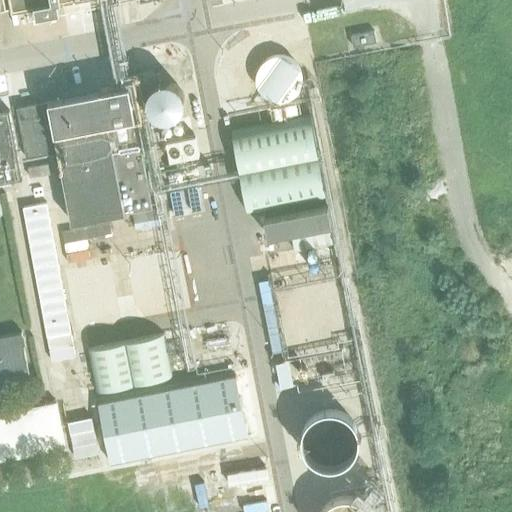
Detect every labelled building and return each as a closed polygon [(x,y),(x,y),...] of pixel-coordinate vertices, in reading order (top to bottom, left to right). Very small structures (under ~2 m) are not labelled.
[(377,25),(355,29),(357,41),(379,37),(377,25)] [(300,79),(301,73),(301,69),(299,64),(296,59),(294,56),(289,52),(286,50),(280,49),(276,48),(272,49),(267,50),(264,51),(259,55),(256,59),(253,64),(251,69),(251,73),(252,81),(254,85),(257,90),(261,93),(266,96),(271,98),(275,99),(281,98),(285,97),(290,94),(293,91),(297,87),(299,83),(300,79)] [(182,101),(182,95),(181,88),(177,82),(175,79),(170,76),(163,75),(156,75),(152,77),(148,79),(146,82),(142,86),(141,90),(140,95),(141,99),(142,104),(146,110),(149,113),(153,115),(160,116),(167,116),(172,114),(175,111),(178,108),(180,104),(182,101)] [(26,157),(58,151),(72,222),(153,207),(130,85),(17,106),(26,157)] [(0,183),(22,179),(9,109),(0,111),(0,380),(29,375),(21,332),(0,336),(0,183)] [(232,129),(248,212),(326,197),(310,114),(232,129)] [(50,172),(48,162),(28,166),(30,176),(50,172)] [(175,210),(203,207),(201,185),(173,187),(175,210)] [(48,202),(23,207),(27,231),(47,337),(73,332),(53,226),(48,202)] [(268,237),(291,233),(295,250),(335,242),(328,205),(264,217),(268,237)] [(71,251),(92,246),(90,235),(69,240),(71,251)] [(204,279),(224,274),(218,243),(175,252),(183,292),(205,288),(204,279)] [(131,259),(142,319),(172,314),(161,254),(131,259)] [(98,265),(109,325),(139,320),(129,259),(98,265)] [(66,271),(77,331),(107,325),(96,265),(66,271)] [(345,318),(345,312),(344,306),(343,301),(339,294),(336,289),(330,285),(324,282),(318,280),(311,280),(303,281),(299,283),(295,285),(289,290),(285,296),(282,301),(281,306),(280,312),(281,318),(282,324),(286,330),(289,335),(294,339),(301,342),(307,344),(312,345),(318,344),(325,342),(331,339),(336,335),(339,330),(343,324),(345,318)] [(195,324),(201,356),(241,348),(235,317),(195,324)] [(171,376),(162,333),(88,349),(97,391),(171,376)] [(236,375),(98,403),(109,464),(248,436),(236,375)] [(101,451),(97,400),(72,403),(77,454),(101,451)] [(0,460),(66,448),(57,401),(0,411),(0,460)] [(360,448),(360,441),(360,434),(358,428),(355,424),(352,420),(348,415),(341,412),(330,409),(324,409),(318,411),(312,414),(306,418),(303,422),(299,428),(297,434),(297,440),(297,447),(299,452),(301,457),(304,462),(308,466),(315,470),(320,472),(326,473),(332,473),(339,471),(345,468),(350,464),(355,459),(358,453),(360,448)] [(370,511),(362,503),(352,498),(342,497),(332,500),(324,507),(321,511),(370,511)]
